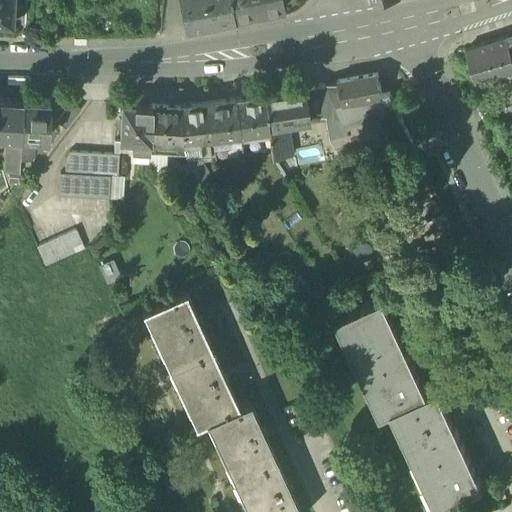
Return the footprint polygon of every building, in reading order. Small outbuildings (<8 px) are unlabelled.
[(0,0),(0,23),(12,24),(13,0),(0,0)] [(143,0),(68,0),(68,26),(143,28),(143,0)] [(235,21),(234,19),(230,0),(180,0),(187,32),(235,21)] [(230,0),(234,19),(284,9),(282,0),(230,0)] [(511,37),(507,39),(486,46),(491,58),(466,68),(511,168),(511,37)] [(337,84),(341,107),(341,108),(365,103),(382,100),(382,97),(378,77),(337,84)] [(337,84),(325,86),(335,108),(341,107),(337,84)] [(306,89),(311,122),(326,120),(340,118),(335,108),(325,86),(306,89)] [(264,96),(269,129),(284,127),(311,122),(306,89),(264,96)] [(241,136),(269,132),(269,129),(264,96),(236,100),(241,136)] [(383,142),(385,146),(395,141),(408,135),(389,96),(382,97),(382,100),(365,103),(369,112),(376,126),(383,142)] [(23,100),(0,98),(0,137),(10,138),(21,138),(23,100)] [(23,100),(21,138),(32,139),(49,140),(51,101),(23,100)] [(213,141),(241,136),(236,100),(208,104),(213,141)] [(369,112),(365,103),(341,108),(341,107),(335,108),(340,118),(341,121),(350,118),(369,112)] [(57,123),(66,130),(81,111),(72,104),(57,123)] [(209,141),(213,141),(208,104),(180,108),(185,146),(201,144),(201,142),(209,141)] [(133,144),(151,145),(152,106),(123,105),(121,143),(133,144)] [(152,106),(151,145),(179,146),(185,146),(180,108),(152,106)] [(350,118),(366,153),(371,151),(367,142),(362,132),(376,126),(369,112),(350,118)] [(340,118),(326,120),(330,145),(351,142),(341,121),(340,118)] [(350,118),(341,121),(351,142),(357,157),(366,153),(350,118)] [(362,132),(367,142),(373,139),(376,145),(383,142),(376,126),(362,132)] [(289,158),(284,127),(269,129),(269,132),(270,140),(273,160),(289,158)] [(270,140),(269,132),(241,136),(242,144),(270,140)] [(408,135),(395,141),(398,148),(400,152),(412,146),(408,135)] [(242,144),(241,136),(213,141),(215,151),(243,147),(242,144)] [(10,138),(0,137),(0,147),(6,148),(7,142),(10,142),(10,138)] [(6,158),(8,158),(20,160),(21,138),(10,138),(10,142),(7,142),(6,148),(6,158)] [(31,144),(32,139),(21,138),(20,160),(32,160),(34,157),(35,144),(31,144)] [(203,159),(201,159),(203,163),(212,162),(209,141),(201,142),(201,144),(203,159)] [(388,152),(398,148),(395,141),(385,146),(388,152)] [(132,153),(133,144),(121,143),(115,143),(114,154),(120,155),(132,155),(132,153)] [(151,145),(133,144),(132,153),(150,154),(151,145)] [(185,146),(186,161),(201,159),(203,159),(201,144),(185,146)] [(179,155),(179,146),(151,145),(150,154),(167,155),(179,155)] [(66,174),(66,175),(99,177),(111,178),(119,178),(120,155),(114,154),(67,152),(66,174)] [(167,155),(150,154),(150,164),(156,173),(166,174),(167,155)] [(19,172),(20,160),(8,158),(7,172),(19,172)] [(217,186),(203,163),(201,159),(186,161),(206,193),(217,186)] [(409,159),(395,165),(401,180),(415,174),(409,159)] [(98,199),(99,177),(66,175),(66,174),(60,174),(59,197),(98,199)] [(110,200),(111,178),(99,177),(98,199),(110,200)] [(119,178),(111,178),(110,200),(124,200),(124,178),(119,178)] [(398,190),(384,197),(390,211),(405,205),(398,190)] [(430,203),(415,209),(422,224),(436,217),(430,203)] [(37,249),(46,268),(86,250),(77,231),(37,249)] [(113,260),(98,267),(107,285),(121,278),(113,260)] [(168,351),(174,366),(213,348),(186,290),(148,307),(154,322),(149,325),(163,353),(168,351)] [(392,414),(396,412),(428,398),(406,349),(384,300),(341,319),(385,417),(392,414)] [(381,419),(385,417),(341,319),(337,321),(381,419)] [(201,423),(212,418),(239,406),(213,348),(174,366),(181,380),(176,383),(189,411),(194,409),(201,423)] [(438,393),(428,398),(396,412),(440,509),(482,490),(438,393)] [(232,462),(239,476),(278,458),(251,400),(239,406),(212,418),(219,434),(214,436),(227,464),(232,462)] [(440,509),(396,412),(392,414),(436,511),(440,509)] [(302,511),(278,458),(239,476),(246,491),(241,493),(249,511),(302,511)]
